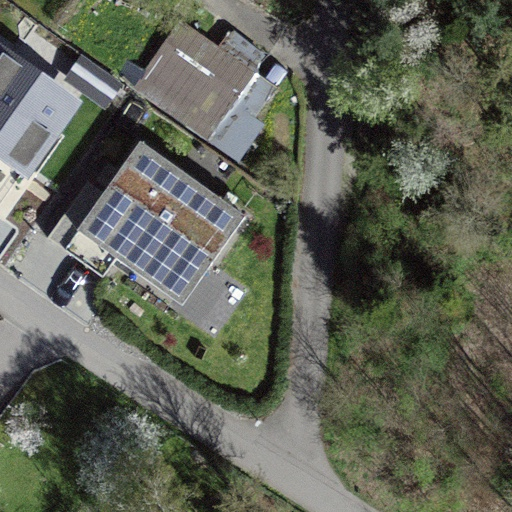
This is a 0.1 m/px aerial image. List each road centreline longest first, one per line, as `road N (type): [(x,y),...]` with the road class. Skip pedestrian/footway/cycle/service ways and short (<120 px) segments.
road 1 (residential): [(297,479),(333,0)]
road 2 (residential): [(0,288),(297,479)]
